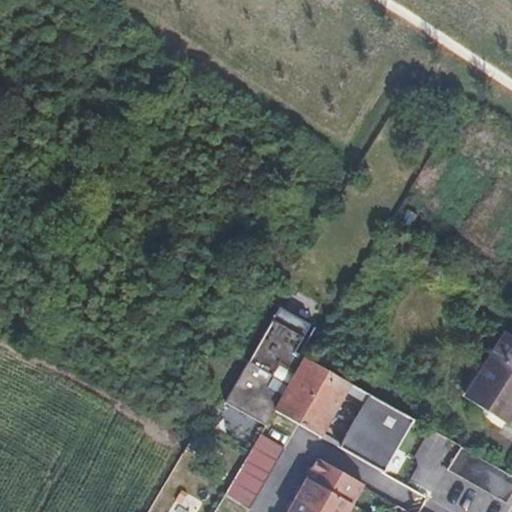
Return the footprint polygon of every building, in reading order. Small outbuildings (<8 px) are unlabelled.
[(263,425),(272,410),(319,436),(348,384),(303,358),(300,364),(292,360),(296,354),(291,352),(307,324),(277,307),(224,402),(263,425)] [(511,410),(511,340),(502,335),(462,399),(503,425),(511,410)] [(411,419),(364,393),(335,445),(381,472),(411,419)] [(248,507),(283,447),(259,433),(223,493),(248,507)] [(511,490),(511,475),(459,446),(446,471),(505,503),(511,490)] [(345,511),(362,483),(317,457),(285,511),(345,511)]
